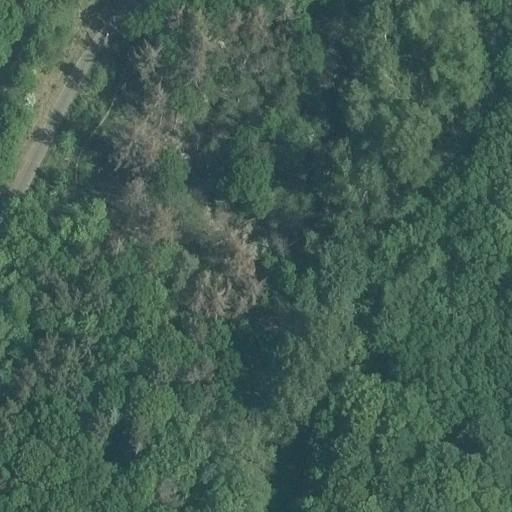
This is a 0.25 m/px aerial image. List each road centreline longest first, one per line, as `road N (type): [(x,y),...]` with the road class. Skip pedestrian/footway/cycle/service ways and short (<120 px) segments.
road 1 (unknown): [(380,0),(346,101),(199,284),(128,511)]
road 2 (track): [(511,115),(389,239),(356,305),(285,511)]
